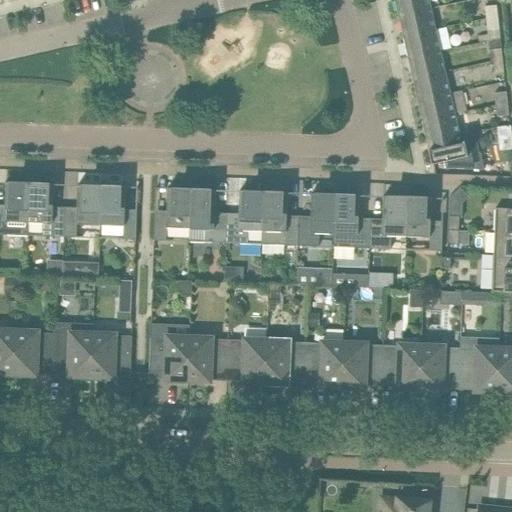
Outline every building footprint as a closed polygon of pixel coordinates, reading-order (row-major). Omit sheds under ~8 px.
[(430,8),(427,0),(395,0),(399,15),(430,8)] [(486,18),(498,17),(496,5),(485,7),(486,18)] [(430,8),(399,15),(403,36),(435,29),(430,8)] [(498,17),(486,18),(489,41),(500,40),(498,17)] [(435,29),(403,36),(408,57),(439,51),(435,29)] [(491,61),(503,60),(501,48),(490,50),(491,61)] [(439,51),(408,57),(413,79),(444,72),(439,51)] [(504,72),(503,60),(491,61),(492,73),(504,72)] [(449,93),(444,72),(413,79),(418,100),(449,93)] [(496,105),(507,103),(506,92),(495,93),(496,105)] [(454,114),(449,93),(418,100),(423,121),(454,114)] [(507,103),(496,105),(497,116),(509,115),(507,103)] [(458,135),(454,114),(423,121),(427,142),(458,135)] [(499,126),(500,136),(511,135),(511,134),(511,125),(499,126)] [(471,132),(458,135),(427,142),(432,164),(445,161),(446,167),(446,168),(484,169),(481,152),(475,153),(471,132)] [(0,209),(0,234),(28,236),(28,223),(30,183),(5,182),(5,183),(6,183),(5,210),(0,209)] [(54,184),(30,183),(28,223),(52,223),(52,237),(64,237),(65,212),(53,211),(54,185),(54,184)] [(65,212),(64,237),(76,237),(77,224),(100,225),(102,186),(77,185),(77,186),(78,186),(77,212),(65,212)] [(102,186),(100,225),(124,226),(123,239),(136,240),(137,215),(125,214),(126,188),(126,187),(102,186)] [(190,228),(192,189),(167,188),(167,189),(168,189),(167,216),(155,215),(154,240),(166,241),(167,228),(190,228)] [(216,190),(192,189),(190,228),(210,229),(210,242),(226,243),(227,218),(215,217),(216,191),(216,190)] [(239,218),(227,218),(226,243),(247,244),(247,231),(262,231),(264,192),(239,191),(239,192),(240,192),(239,218)] [(264,192),(262,231),(262,244),(298,246),(299,220),(287,220),(288,194),(288,193),(264,192)] [(311,221),(299,220),(298,246),(318,246),(319,233),(334,234),(336,194),(311,193),(311,195),(312,195),(311,221)] [(360,195),(336,194),(334,234),(358,235),(357,248),(370,248),(371,223),(359,223),(360,196),(360,195)] [(383,223),(371,223),(370,248),(390,249),(390,236),(406,237),(408,197),(383,196),(383,197),(384,197),(383,223)] [(432,198),(408,197),(406,237),(430,237),(429,251),(442,251),(442,226),(431,225),(431,199),(432,199),(432,198)] [(450,201),(449,215),(460,216),(460,202),(450,201)] [(511,208),(495,208),(494,231),(511,232),(511,208)] [(449,215),(448,230),(459,230),(460,216),(449,215)] [(459,230),(448,230),(448,244),(459,244),(459,230)] [(511,232),(494,231),(493,254),(511,255),(511,232)] [(511,255),(493,254),(492,291),(511,292),(511,255)] [(442,259),(442,269),(450,269),(450,259),(442,259)] [(64,261),(63,275),(75,276),(76,262),(64,261)] [(49,262),(49,272),(59,273),(59,263),(49,262)] [(317,268),(317,285),(330,286),(331,269),(317,268)] [(356,274),(356,287),(369,287),(369,275),(356,274)] [(47,275),(42,284),(50,289),(55,280),(47,275)] [(371,275),(371,285),(381,286),(382,275),(371,275)] [(7,276),(6,292),(16,293),(17,277),(7,276)] [(26,288),(30,285),(30,279),(20,278),(20,288),(26,288)] [(192,281),(178,280),(177,289),(183,295),(191,295),(192,281)] [(120,281),(119,293),(131,293),(132,281),(120,281)] [(268,281),(268,295),(279,295),(279,281),(268,281)] [(260,297),(266,298),(267,287),(256,287),(256,293),(260,297)] [(462,303),(500,304),(501,293),(462,291),(462,303)] [(459,303),(460,293),(449,292),(449,299),(453,303),(459,303)] [(309,312),(308,326),(318,326),(319,312),(309,312)] [(0,373),(14,374),(16,331),(0,330),(0,373)] [(16,331),(14,374),(37,375),(37,374),(36,374),(36,369),(53,370),(54,333),(39,333),(39,332),(16,331)] [(70,334),(54,333),(53,370),(70,370),(69,375),(68,375),(68,376),(91,377),(93,333),(70,333),(70,334)] [(116,334),(93,333),(91,377),(114,378),(114,377),(113,377),(114,372),(131,373),(132,336),(116,335),(116,334)] [(460,348),(459,384),(476,385),(475,390),(474,390),(474,391),(497,392),(499,348),(499,338),(497,336),(481,335),(479,338),(478,347),(476,347),(476,348),(460,348)] [(188,381),(190,337),(166,336),(166,337),(150,337),(149,373),(166,374),(166,379),(165,379),(165,380),(188,381)] [(190,337),(188,381),(211,382),(211,380),(210,380),(210,375),(227,376),(228,339),(213,339),(213,338),(190,337)] [(244,340),(228,339),(227,376),(243,377),(243,381),(242,381),(242,383),(265,384),(267,340),(244,339),(244,340)] [(290,341),(267,340),(265,384),(288,384),(288,383),(287,383),(287,378),(304,379),(305,342),(290,342),(290,341)] [(305,342),(304,379),(321,379),(321,384),(320,384),(319,385),(343,386),(344,343),(321,342),(321,343),(305,342)] [(344,343),(343,386),(366,387),(366,386),(365,386),(365,381),(381,382),(383,345),(367,344),(367,343),(344,343)] [(383,345),(381,382),(398,382),(398,387),(397,387),(397,388),(420,389),(421,345),(398,344),(398,346),(383,345)] [(421,345),(420,389),(443,390),(443,389),(442,389),(442,384),(459,384),(460,348),(444,347),(445,346),(421,345)] [(511,348),(499,348),(497,392),(511,392),(511,348)] [(429,511),(431,500),(397,497),(397,499),(381,497),(379,511),(429,511)]
